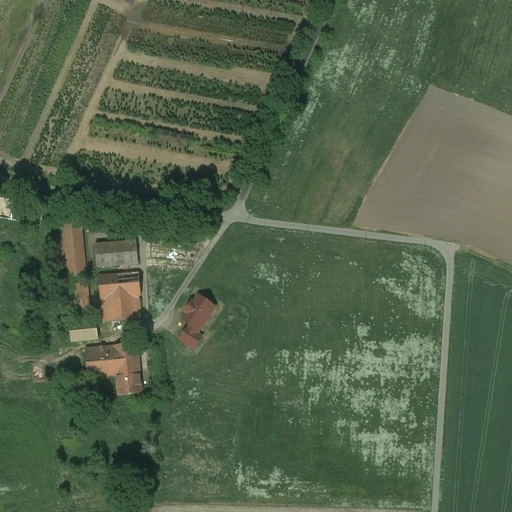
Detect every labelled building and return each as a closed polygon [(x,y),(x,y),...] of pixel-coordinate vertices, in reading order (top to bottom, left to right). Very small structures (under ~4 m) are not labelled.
[(79,213),(52,215),(58,280),(85,277),(80,227),(79,215),(79,213)] [(134,219),(79,215),(80,227),(133,232),(134,219)] [(136,243),(95,247),(97,268),(138,265),(136,243)] [(139,275),(99,278),(103,323),(141,320),(138,297),(141,297),(139,275)] [(87,284),(70,285),(70,286),(71,303),(89,302),(87,284)] [(70,286),(60,287),(62,311),(72,310),(71,303),(70,286)] [(198,297),(193,304),(191,303),(185,312),(186,314),(182,321),(190,326),(188,329),(197,335),(199,332),(199,333),(209,318),(208,317),(214,308),(198,297)] [(89,302),(71,303),(72,310),(72,318),(90,317),(89,302)] [(96,322),(69,325),(71,344),(98,341),(96,322)] [(188,329),(179,341),(193,350),(201,338),(197,335),(188,329)] [(137,345),(113,347),(116,379),(118,397),(142,395),(137,345)] [(113,347),(85,350),(88,382),(116,379),(113,347)] [(84,374),(70,375),(73,403),(88,401),(84,374)]
